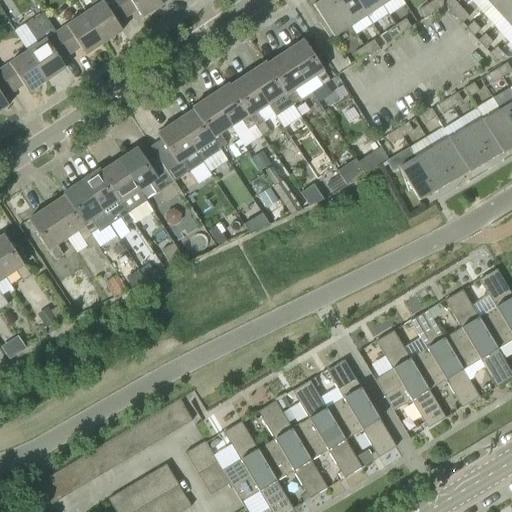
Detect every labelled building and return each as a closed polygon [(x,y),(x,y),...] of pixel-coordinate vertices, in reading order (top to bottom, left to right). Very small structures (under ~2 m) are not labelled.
[(128,16),(117,0),(89,0),(94,8),(85,14),(104,42),(122,30),(117,23),(128,16)] [(161,5),(157,0),(117,0),(128,16),(137,10),(142,17),(161,5)] [(351,26),(334,0),(320,0),(314,5),(320,15),(316,17),(330,38),(334,35),(335,37),(351,26)] [(334,0),(351,26),(367,15),(356,0),(334,0)] [(356,0),(367,15),(383,5),(379,0),(356,0)] [(434,0),(429,4),(434,12),(443,7),(443,0),(434,0)] [(454,15),(462,8),(454,0),(448,0),(448,8),(454,15)] [(511,0),(499,0),(493,6),(506,20),(511,14),(511,0)] [(434,12),(429,4),(419,10),(425,19),(434,12)] [(462,8),(454,15),(462,23),(470,17),(462,8)] [(71,53),(57,33),(56,33),(42,13),(26,24),(39,45),(28,52),(47,80),(66,68),(61,60),(71,53)] [(104,42),(85,14),(57,33),(71,53),(80,47),(85,55),(104,42)] [(396,25),(402,34),(412,27),(406,19),(396,25)] [(474,36),(482,29),(474,21),(466,28),(474,36)] [(402,34),(396,25),(387,31),(392,40),(402,34)] [(493,42),(485,34),(478,41),(486,49),(493,42)] [(285,52),(305,82),(317,74),(324,85),(331,81),(304,40),(285,52)] [(365,46),(370,55),(380,48),(374,40),(365,46)] [(370,55),(365,46),(354,53),(359,60),(366,56),(367,57),(370,55)] [(505,55),(497,47),(490,54),(498,62),(505,55)] [(47,80),(28,52),(1,70),(14,91),(24,85),(29,92),(47,80)] [(305,82),(285,52),(268,64),(292,103),(293,102),(295,104),(303,99),(296,88),(305,82)] [(292,103),(268,64),(267,62),(247,75),(267,105),(280,96),(286,107),(292,103)] [(497,69),(503,77),(511,71),(511,70),(507,63),(497,69)] [(14,91),(1,70),(0,69),(0,110),(9,105),(4,98),(14,91)] [(503,77),(497,69),(487,75),(493,83),(503,77)] [(267,105),(247,75),(231,86),(230,85),(229,86),(255,125),(262,136),(269,131),(264,121),(265,120),(259,110),(267,105)] [(464,88),(469,97),(480,91),(474,82),(464,88)] [(229,86),(230,85),(229,84),(210,97),(230,126),(242,118),(249,128),(255,125),(229,86)] [(448,98),(453,107),(463,101),(458,92),(448,98)] [(230,126),(210,97),(194,108),(221,149),(222,148),(221,147),(228,142),(221,132),(230,126)] [(453,107),(448,98),(438,104),(443,113),(453,107)] [(511,103),(500,110),(511,130),(511,103)] [(221,149),(194,108),(192,108),(193,110),(176,122),(195,151),(202,162),(221,149)] [(432,108),(422,114),(427,123),(437,117),(432,108)] [(511,147),(511,130),(500,110),(484,120),(484,119),(483,119),(503,153),(511,147)] [(503,153),(483,119),(466,129),(486,162),(502,152),(503,154),(503,153)] [(195,151),(176,122),(157,134),(161,140),(151,146),(175,182),(194,169),(186,157),(195,151)] [(399,128),(404,137),(414,131),(409,122),(399,128)] [(404,137),(399,128),(388,134),(393,143),(404,137)] [(486,162),(466,129),(451,139),(450,137),(449,138),(470,172),(486,162)] [(470,172),(449,138),(433,148),(453,181),(468,171),(469,172),(470,172)] [(265,154),(257,142),(246,149),(254,161),(265,154)] [(119,160),(142,196),(155,187),(158,192),(175,182),(151,146),(141,153),(138,148),(119,160)] [(359,162),(363,170),(365,174),(388,159),(381,148),(359,162)] [(453,181),(433,148),(416,158),(436,190),(453,181)] [(299,206),(266,157),(259,161),(274,184),(271,186),(289,213),(299,206)] [(363,170),(359,162),(356,158),(338,171),(348,185),(363,170)] [(436,190),(416,158),(400,168),(401,170),(409,192),(413,190),(419,201),(436,190)] [(119,160),(102,172),(128,212),(129,211),(145,201),(142,196),(119,160)] [(128,212),(102,172),(100,169),(82,181),(102,211),(111,224),(121,218),(126,225),(133,221),(128,212)] [(322,176),(325,188),(337,185),(334,173),(322,176)] [(84,222),(91,233),(98,228),(91,217),(102,211),(82,181),(65,193),(84,222)] [(325,199),(314,184),(301,194),(310,206),(325,199)] [(279,201),(271,188),(259,195),(267,208),(279,201)] [(84,222),(65,193),(63,194),(65,196),(47,208),(66,238),(78,230),(85,240),(93,235),(91,233),(84,222)] [(66,238),(47,208),(29,220),(55,260),(65,254),(57,243),(66,238)] [(270,224),(263,213),(245,224),(251,234),(270,224)] [(220,246),(228,241),(223,234),(215,239),(220,246)] [(0,237),(0,269),(5,277),(17,270),(24,280),(31,275),(4,235),(0,237)] [(94,237),(93,235),(85,240),(88,245),(91,249),(98,244),(94,237)] [(185,262),(176,246),(164,253),(173,269),(185,262)] [(0,280),(5,277),(0,269),(0,309),(0,310),(9,304),(3,294),(0,289),(0,280)] [(479,318),(488,334),(511,319),(511,295),(497,270),(479,281),(495,308),(479,318)] [(146,283),(140,271),(128,277),(134,289),(146,283)] [(126,290),(118,276),(105,283),(114,297),(126,290)] [(444,338),(454,354),(488,334),(479,318),(462,291),(445,301),(461,328),(444,338)] [(58,321),(49,307),(38,314),(47,327),(58,321)] [(410,359),(419,375),(454,354),(444,338),(428,311),(410,321),(427,349),(410,359)] [(511,319),(488,334),(498,350),(511,341),(511,319)] [(419,375),(410,359),(394,331),(376,342),(392,369),(374,380),(384,396),(419,375)] [(488,334),(454,354),(463,370),(480,360),(496,388),(511,378),(511,374),(498,350),(488,334)] [(454,354),(419,375),(429,391),(446,381),(462,408),(480,398),(463,370),(454,354)] [(336,425),(370,404),(344,361),(327,371),(343,398),(326,408),(336,425)] [(419,375),(384,396),(393,412),(411,401),(428,429),(445,418),(429,391),(419,375)] [(336,425),(326,408),(310,381),(292,392),(309,419),(292,429),(301,445),(336,425)] [(287,396),(280,401),(284,407),(291,403),(287,396)] [(162,410),(174,432),(192,421),(180,399),(162,410)] [(301,445),(292,429),(276,401),(258,412),(274,439),(258,449),(267,465),(301,445)] [(370,404),(336,425),(345,441),(362,430),(378,458),(396,448),(370,404)] [(143,421),(156,443),(174,432),(162,410),(143,421)] [(125,432),(138,453),(156,443),(143,421),(125,432)] [(267,465),(258,449),(241,422),(224,432),(240,460),(222,471),(232,487),(267,465)] [(362,468),(345,441),(336,425),(301,445),(311,461),(328,451),(344,478),(362,468)] [(107,443),(119,464),(138,453),(125,432),(107,443)] [(198,474),(217,463),(205,442),(185,453),(198,474)] [(88,454),(101,475),(119,464),(107,443),(88,454)] [(327,488),(311,461),(301,445),(267,465),(276,481),(293,471),(310,499),(327,488)] [(70,465),(83,486),(101,475),(88,454),(70,465)] [(232,487),(222,471),(217,463),(198,474),(210,495),(228,485),(230,488),(232,487)] [(147,476),(159,497),(179,486),(166,464),(147,476)] [(52,476),(64,497),(83,486),(70,465),(52,476)] [(267,465),(232,487),(241,503),(259,492),(270,511),(287,511),(293,509),(276,481),(267,465)] [(64,497),(52,476),(34,486),(46,508),(64,497)] [(159,497),(147,476),(128,487),(140,509),(159,497)] [(179,486),(159,497),(168,511),(182,511),(191,507),(179,486)] [(134,511),(140,509),(128,487),(108,499),(115,511),(134,511)] [(168,511),(159,497),(140,509),(142,511),(168,511)]
